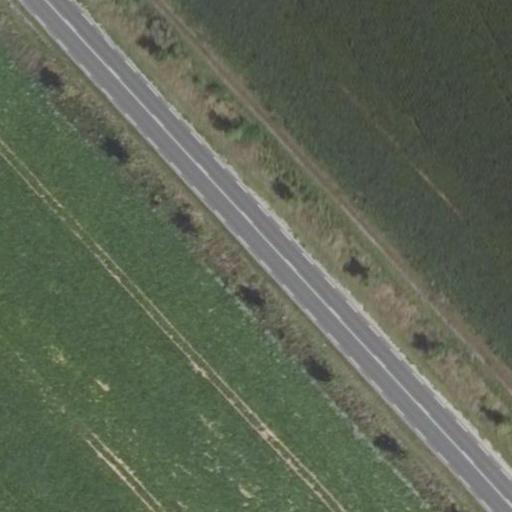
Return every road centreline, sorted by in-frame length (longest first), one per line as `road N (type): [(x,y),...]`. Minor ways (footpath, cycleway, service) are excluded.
road 1 (primary): [(46,0),(511,505)]
road 2 (track): [(156,0),(511,390)]
